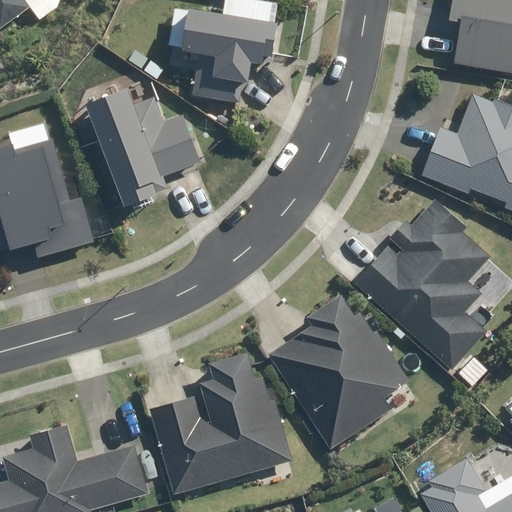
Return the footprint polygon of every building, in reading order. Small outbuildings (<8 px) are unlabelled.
[(0,0),(0,29),(32,0),(0,0)] [(232,0),(226,0),(224,12),(178,6),(170,66),(197,70),(199,53),(214,55),(211,76),(249,81),(252,58),(274,61),(282,7),(232,0)] [(462,22),(455,65),(511,73),(511,0),(451,0),(448,20),(462,22)] [(124,80),(82,95),(124,208),(173,190),(168,176),(204,162),(185,112),(164,120),(151,84),(128,92),(124,80)] [(496,101),(473,93),(458,135),(436,127),(419,173),(511,206),(511,84),(503,81),(496,101)] [(11,138),(0,141),(0,210),(11,248),(33,241),(38,258),(98,241),(84,193),(71,197),(49,121),(9,132),(11,138)] [(395,240),(356,281),(450,372),(487,334),(467,314),(484,296),(470,282),(494,257),(434,200),(411,223),(405,217),(388,234),(395,240)] [(309,325),(267,351),(328,450),(395,409),(399,414),(419,402),(362,311),(354,316),(339,291),(302,314),(309,325)] [(211,387),(149,405),(176,495),(184,492),(187,501),(209,494),(207,485),(218,482),(222,497),(300,474),(270,373),(255,378),(247,350),(204,363),(211,387)] [(35,448),(7,457),(12,475),(0,478),(0,511),(93,511),(93,509),(148,496),(135,444),(75,460),(63,422),(30,432),(35,448)] [(511,511),(511,493),(495,504),(470,461),(420,490),(433,511),(511,511)] [(404,511),(394,494),(362,511),(404,511)]
